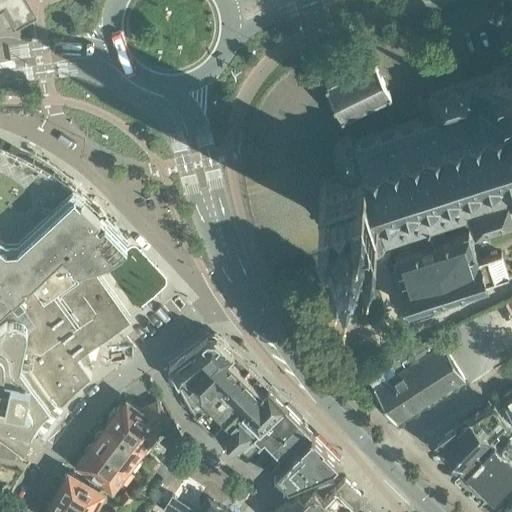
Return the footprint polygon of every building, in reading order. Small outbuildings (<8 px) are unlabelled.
[(397,125),(382,130),(379,131),(378,130),(376,131),(376,132),(357,138),(350,135),(350,132),(348,132),(348,134),(340,137),(338,135),(337,137),(338,138),(334,146),(332,146),(332,148),(334,148),(336,156),(334,156),(335,159),(337,158),(341,169),(338,170),(339,173),(327,177),(327,176),(320,178),(335,223),(336,223),(338,230),(347,227),(350,236),(349,237),(349,240),(351,239),(358,246),(358,247),(360,249),(361,247),(371,249),(371,251),(373,250),(373,248),(382,244),(383,245),(385,243),(384,242),(388,234),(408,227),(411,235),(416,233),(419,245),(395,253),(402,273),(400,274),(404,287),(402,290),(406,301),(409,302),(413,315),(435,307),(432,297),(509,272),(501,248),(478,256),(469,227),(445,234),(438,216),(448,213),(451,212),(468,206),(473,221),(472,221),(472,223),(473,223),(475,227),(478,226),(477,225),(496,219),(496,220),(499,219),(499,218),(511,213),(511,57),(510,58),(511,62),(495,67),(492,68),(494,72),(475,78),(474,77),(472,77),(472,79),(454,85),(454,83),(451,84),(452,85),(434,91),(433,90),(431,91),(431,92),(417,97),(418,99),(419,99),(425,116),(420,118),(420,117),(417,118),(399,124),(399,123),(396,124),(397,125)] [(342,120),(343,120),(391,96),(375,62),(326,86),(326,87),(342,120)] [(0,420),(29,426),(27,432),(32,435),(35,433),(37,429),(36,426),(34,424),(32,424),(33,421),(35,417),(37,413),(41,408),(44,406),(47,404),(50,401),(51,402),(55,398),(56,400),(57,401),(58,401),(60,401),(61,401),(62,401),(64,400),(75,388),(81,383),(92,373),(85,364),(88,361),(91,358),(88,349),(118,326),(131,317),(95,267),(92,257),(102,254),(106,253),(110,251),(113,250),(119,246),(122,244),(124,243),(123,242),(128,238),(101,209),(90,198),(81,190),(72,182),(66,177),(56,170),(49,165),(39,159),(25,152),(15,147),(5,142),(0,140),(0,420)] [(380,364),(365,374),(374,387),(396,421),(421,405),(426,402),(427,402),(428,402),(427,401),(463,378),(464,379),(464,378),(443,345),(461,334),(456,325),(436,335),(435,334),(402,350),(387,357),(379,362),(380,364)] [(186,396),(197,416),(250,366),(217,333),(207,333),(196,342),(196,343),(169,364),(186,396)] [(197,416),(208,425),(259,375),(250,366),(197,416)] [(259,375),(208,425),(211,428),(220,434),(269,384),(267,383),(259,375)] [(220,434),(239,447),(241,445),(286,402),(269,384),(220,434)] [(108,421),(143,447),(158,427),(163,432),(173,426),(157,398),(141,408),(129,400),(124,407),(120,404),(118,407),(114,408),(109,414),(110,419),(108,421)] [(455,426),(437,438),(452,453),(499,410),(504,407),(499,399),(495,402),(494,401),(455,426)] [(301,417),(286,402),(241,445),(239,447),(239,448),(242,446),(250,455),(258,460),(273,446),(272,445),(301,417)] [(511,422),(511,420),(504,407),(499,410),(452,453),(457,458),(455,461),(462,469),(466,466),(467,468),(487,447),(493,441),(495,439),(511,422)] [(276,469),(276,470),(315,432),(301,417),(272,445),(273,446),(258,460),(264,465),(266,463),(274,472),(276,469)] [(108,421),(107,422),(111,425),(107,431),(103,428),(101,430),(98,431),(94,436),(95,439),(94,441),(128,466),(143,447),(108,421)] [(474,483),(511,450),(511,422),(495,439),(493,441),(487,447),(467,468),(463,473),(474,483)] [(173,427),(163,432),(177,442),(177,441),(183,434),(177,424),(173,426),(173,427)] [(276,470),(289,482),(335,463),(340,457),(315,432),(276,470)] [(128,466),(94,441),(92,443),(89,443),(85,449),(85,453),(84,455),(87,457),(82,464),(112,487),(128,466)] [(511,450),(474,483),(489,498),(493,494),(510,477),(511,478),(511,450)] [(155,455),(149,462),(156,468),(161,460),(155,455)] [(57,492),(91,511),(94,511),(98,505),(95,503),(102,491),(87,482),(88,481),(70,470),(68,472),(66,473),(61,480),(62,483),(57,492)] [(337,511),(349,511),(363,498),(361,496),(363,494),(344,476),(343,478),(342,477),(337,483),(333,480),(316,486),(313,489),(337,511)] [(337,511),(313,489),(310,492),(307,490),(301,496),(298,494),(290,502),(289,500),(284,503),(271,511),(337,511)] [(126,504),(132,496),(125,491),(120,498),(126,504)] [(91,511),(57,492),(51,502),(48,502),(44,510),(45,511),(91,511)] [(173,493),(163,508),(170,511),(233,511),(209,496),(197,511),(195,511),(193,511),(195,508),(173,493)]
